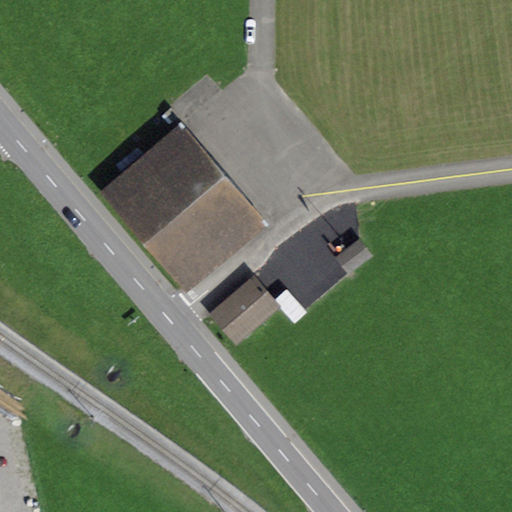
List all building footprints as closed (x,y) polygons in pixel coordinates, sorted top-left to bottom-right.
[(161,116),(169,125),(178,117),(170,108),(161,116)] [(230,250),(264,221),(182,124),(103,190),(186,287),(230,250)] [(374,252),(361,236),(360,237),(337,254),(350,271),(374,252)] [(232,341),(272,308),(249,282),(210,315),(232,341)] [(289,287),(276,296),(295,321),(307,312),(289,287)]
